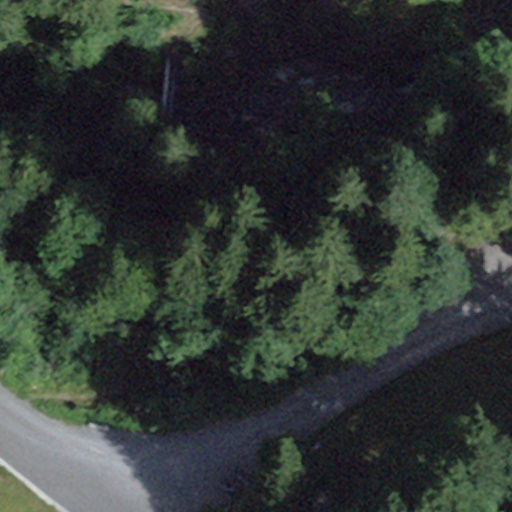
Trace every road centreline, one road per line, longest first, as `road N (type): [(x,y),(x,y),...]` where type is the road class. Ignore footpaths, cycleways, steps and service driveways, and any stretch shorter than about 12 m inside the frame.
road 1 (track): [(511,298),(423,332),(276,424),(91,500)]
road 2 (tertiary): [(511,448),(370,511)]
road 3 (tertiary): [(109,511),(0,430)]
